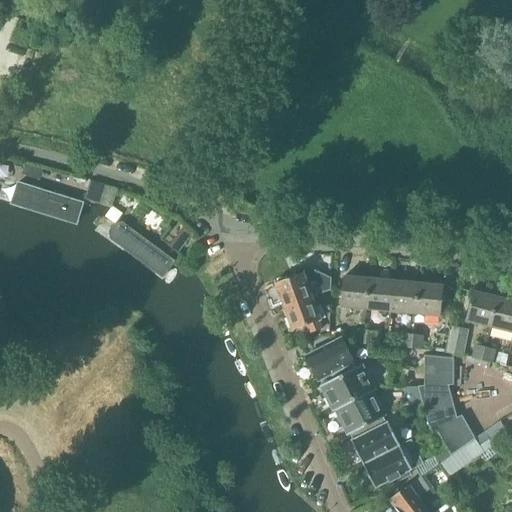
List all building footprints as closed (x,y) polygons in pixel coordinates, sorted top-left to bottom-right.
[(116,190),(91,182),(86,199),(111,206),(116,190)] [(83,204),(18,184),(11,205),(77,225),(83,204)] [(92,226),(162,279),(175,262),(105,209),(92,226)] [(187,240),(180,234),(170,248),(177,253),(187,240)] [(303,273),(275,283),(284,307),(313,296),(330,289),(331,278),(306,267),(303,273)] [(341,307),(364,310),(367,278),(344,276),(341,307)] [(364,310),(388,312),(391,281),(367,278),(364,310)] [(388,312),(415,314),(418,283),(391,281),(388,312)] [(415,314),(441,317),(444,286),(418,283),(415,314)] [(466,322),(489,327),(497,297),(474,291),(466,322)] [(313,296),(284,307),(293,330),(307,325),(310,333),(323,329),(320,321),(322,320),(313,296)] [(489,327),(511,333),(511,301),(497,297),(489,327)] [(447,353),(463,356),(468,330),(452,326),(447,353)] [(367,344),(367,330),(357,329),(356,343),(367,344)] [(378,331),(367,330),(367,344),(377,345),(378,331)] [(401,347),(412,349),(414,335),(403,334),(401,347)] [(425,336),(414,335),(412,349),(424,350),(425,336)] [(347,336),(306,357),(318,380),(338,371),(340,376),(364,365),(365,345),(356,344),(347,336)] [(485,347),(476,345),(472,358),(482,361),(485,347)] [(482,361),(491,363),(495,349),(485,347),(482,361)] [(454,359),(425,355),(425,386),(455,385),(454,359)] [(338,371),(320,380),(323,385),(321,386),(334,412),(336,411),(362,398),(373,392),(375,391),(362,366),(341,377),(340,376),(338,371)] [(452,396),(449,386),(419,387),(423,404),(452,396)] [(362,398),(336,411),(348,436),(350,435),(353,440),(351,441),(352,442),(375,430),(372,424),(374,423),(380,420),(385,417),(373,392),(362,398)] [(452,396),(423,404),(426,416),(455,408),(452,396)] [(457,417),(455,408),(426,416),(431,431),(457,417)] [(463,416),(457,417),(437,430),(451,456),(476,439),(463,416)] [(375,430),(352,442),(363,465),(389,452),(400,447),(388,422),(383,425),(380,420),(374,423),(372,424),(375,430)] [(375,489),(397,478),(399,481),(410,475),(409,472),(412,471),(412,470),(422,464),(411,441),(400,447),(389,452),(363,465),(375,489)] [(429,511),(410,485),(389,500),(394,506),(398,511),(429,511)] [(25,498),(0,495),(0,511),(39,511),(25,498)]
